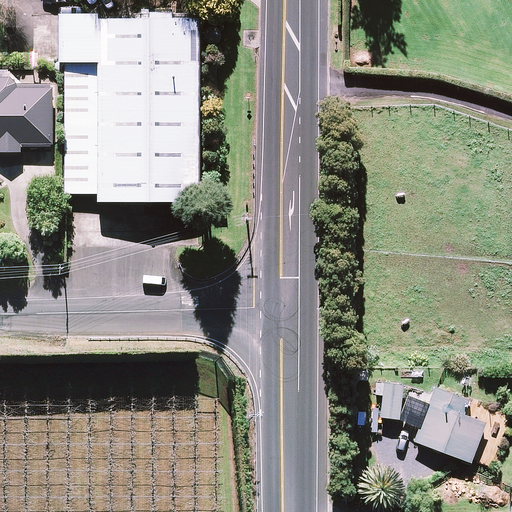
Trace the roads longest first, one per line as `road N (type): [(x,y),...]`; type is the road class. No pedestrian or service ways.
road 1 (primary): [(296,0),(291,308)]
road 2 (unclassified): [(291,308),(0,314)]
road 3 (primary): [(291,308),(292,511)]
